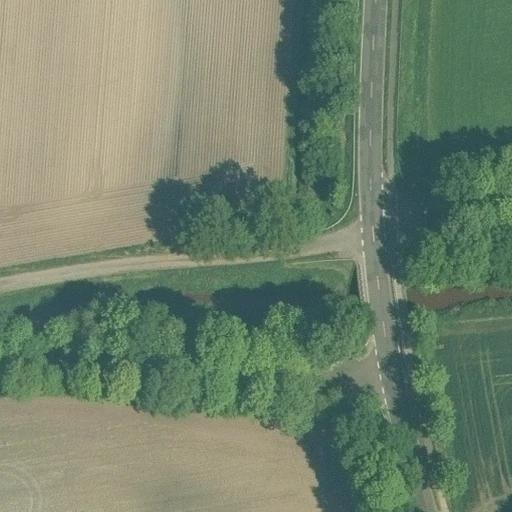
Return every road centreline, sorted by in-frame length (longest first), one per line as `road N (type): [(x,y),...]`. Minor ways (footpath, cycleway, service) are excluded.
road 1 (unclassified): [(0,372),(64,362),(335,386),(390,381)]
road 2 (track): [(373,220),(340,243),(0,289)]
road 3 (tertiary): [(373,220),(376,0)]
road 4 (tertiary): [(390,381),(373,220)]
road 5 (unclassified): [(511,218),(373,220)]
road 6 (tertiary): [(420,511),(390,381)]
